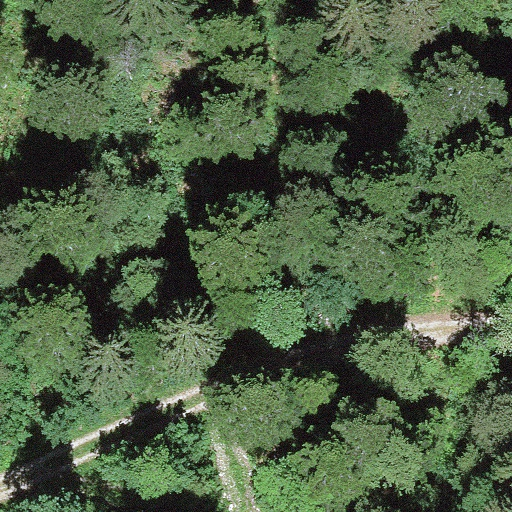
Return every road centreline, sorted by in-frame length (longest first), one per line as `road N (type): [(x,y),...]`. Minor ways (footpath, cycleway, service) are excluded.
road 1 (track): [(511,335),(331,354),(220,387),(0,488)]
road 2 (track): [(38,471),(178,511)]
